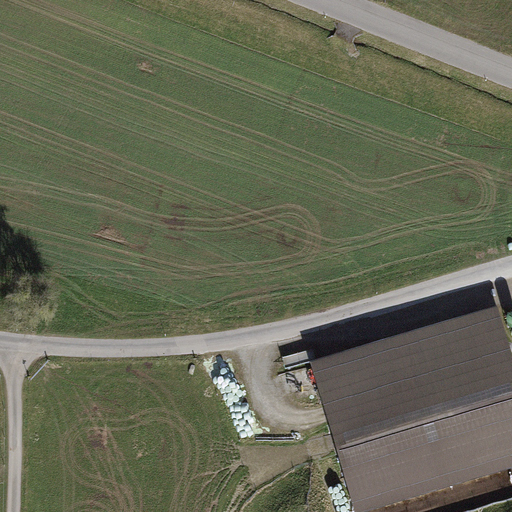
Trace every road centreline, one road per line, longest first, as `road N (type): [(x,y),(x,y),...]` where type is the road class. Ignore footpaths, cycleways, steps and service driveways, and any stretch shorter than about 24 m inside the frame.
road 1 (tertiary): [(511,74),(316,0)]
road 2 (track): [(17,355),(13,511)]
